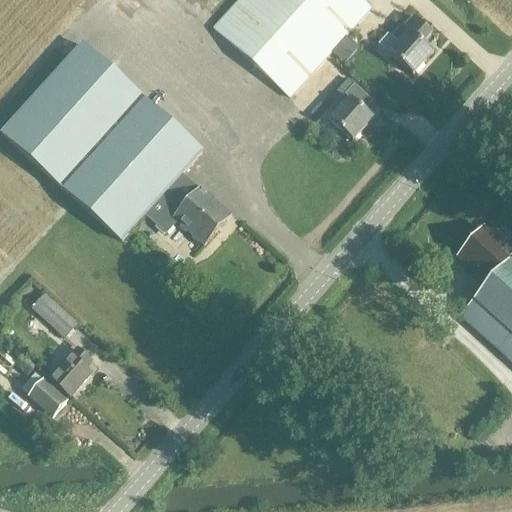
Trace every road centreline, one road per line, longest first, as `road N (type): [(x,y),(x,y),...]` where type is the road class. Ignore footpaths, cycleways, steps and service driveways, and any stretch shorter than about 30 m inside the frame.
road 1 (unclassified): [(114,511),(511,67)]
road 2 (unknown): [(139,0),(222,88),(233,157),(253,205),(319,259),(385,268),(511,386)]
